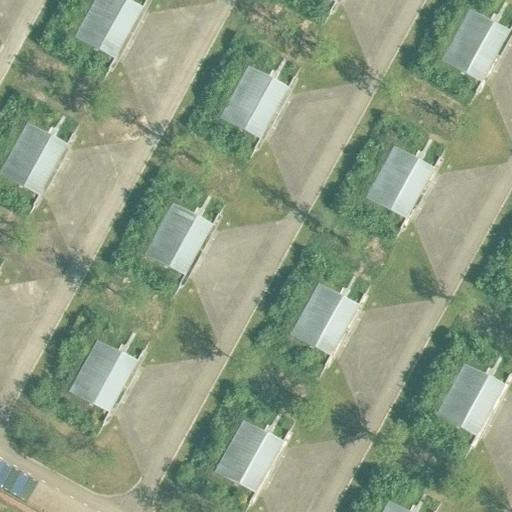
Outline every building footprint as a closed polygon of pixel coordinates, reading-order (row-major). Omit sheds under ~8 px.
[(142,10),(124,0),(96,0),(75,40),(114,62),(142,10)] [(506,36),(466,15),(438,66),(478,88),(506,36)] [(290,91),(250,69),(222,121),(261,142),(290,91)] [(66,149),(26,127),(0,175),(0,180),(38,201),(66,149)] [(431,173),(391,151),(363,203),(403,225),(431,173)] [(213,230),(174,208),(145,260),(185,282),(213,230)] [(354,312),(315,290),(287,342),(326,364),(354,312)] [(138,367),(98,346),(70,397),(109,419),(138,367)] [(502,393),(462,371),(434,423),(474,445),(502,393)] [(279,450),(239,428),(211,479),(251,501),(279,450)]
